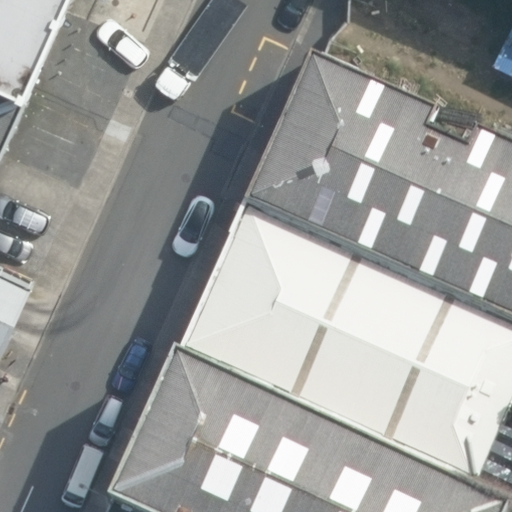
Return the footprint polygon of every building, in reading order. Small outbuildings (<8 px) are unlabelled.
[(0,0),(0,72),(30,86),(68,0),(0,0)] [(511,0),(388,0),(367,48),(491,103),(494,96),(511,103),(511,0)] [(511,155),(319,69),(254,213),(511,328),(511,155)] [(0,152),(30,86),(0,72),(0,152)] [(511,328),(254,213),(188,361),(473,489),(511,402),(511,328)] [(0,351),(2,352),(38,279),(0,261),(0,351)] [(473,489),(188,361),(122,506),(135,511),(508,511),(511,506),(473,489)] [(135,511),(122,506),(111,501),(106,511),(135,511)]
